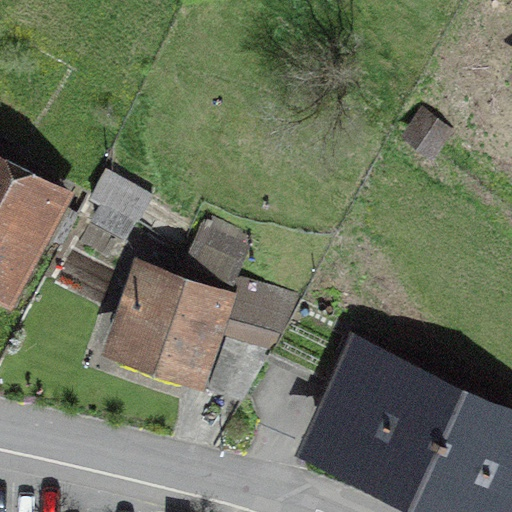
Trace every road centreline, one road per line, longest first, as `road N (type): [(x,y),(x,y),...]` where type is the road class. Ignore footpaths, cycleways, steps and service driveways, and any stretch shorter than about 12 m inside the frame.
road 1 (residential): [(178,467),(0,423)]
road 2 (residential): [(324,511),(178,467)]
